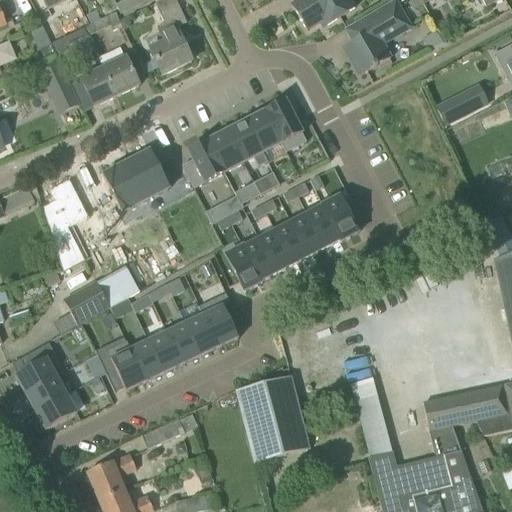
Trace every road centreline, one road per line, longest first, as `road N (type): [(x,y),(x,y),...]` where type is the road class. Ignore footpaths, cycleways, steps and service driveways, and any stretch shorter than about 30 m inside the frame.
road 1 (residential): [(33,456),(257,349),(246,316),(386,236),(298,68),(241,63)]
road 2 (residential): [(0,178),(229,77),(241,63)]
